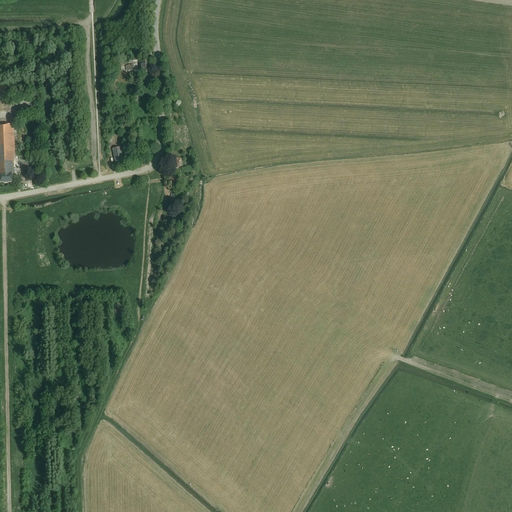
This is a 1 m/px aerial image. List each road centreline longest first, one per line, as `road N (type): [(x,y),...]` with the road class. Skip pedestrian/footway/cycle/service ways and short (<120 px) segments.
road 1 (tertiary): [(0,198),(157,162),(158,0)]
road 2 (track): [(3,197),(10,511)]
